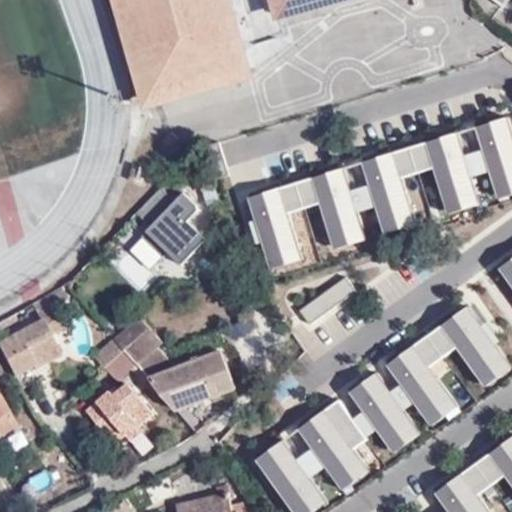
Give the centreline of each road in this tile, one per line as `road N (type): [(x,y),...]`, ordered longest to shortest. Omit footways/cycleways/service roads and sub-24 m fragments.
road 1 (residential): [(231,152),(499,70),(511,87)]
road 2 (residential): [(309,386),(511,236)]
road 3 (residential): [(71,511),(244,407)]
road 4 (residential): [(353,511),(511,394)]
